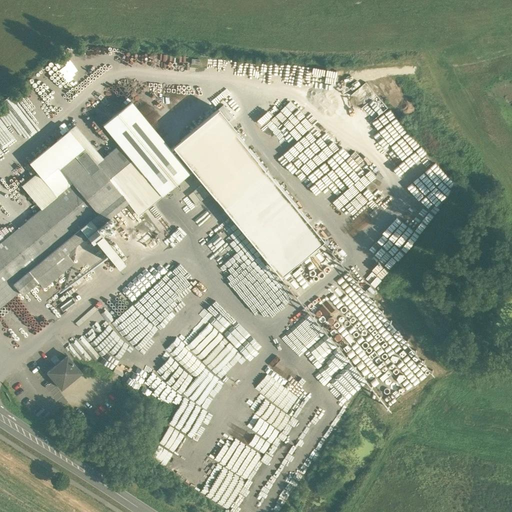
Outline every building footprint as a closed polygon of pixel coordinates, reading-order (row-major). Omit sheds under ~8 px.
[(358,93),(376,116),(386,108),(368,85),(358,93)] [(169,149),(131,102),(102,125),(119,145),(144,176),(149,182),(161,196),(191,171),(172,147),(169,149)] [(217,109),(172,147),(191,171),(192,171),(214,198),(223,208),(268,171),(260,161),(217,109)] [(102,158),(75,125),(68,131),(82,148),(95,164),(102,158)] [(95,164),(82,148),(43,180),(57,196),(41,209),(0,242),(0,307),(19,292),(22,295),(37,282),(43,289),(74,263),(66,254),(86,237),(91,243),(95,240),(118,268),(124,263),(101,235),(96,229),(127,203),(138,215),(161,196),(149,182),(144,186),(140,180),(144,176),(119,145),(102,158),(95,164)] [(325,241),(268,171),(223,208),(280,278),(325,241)] [(37,173),(21,186),(41,209),(57,196),(43,180),(37,173)] [(149,182),(144,176),(140,180),(144,186),(149,182)] [(67,356),(47,373),(61,389),(81,373),(67,356)] [(229,507),(242,482),(215,469),(203,494),(229,507)]
